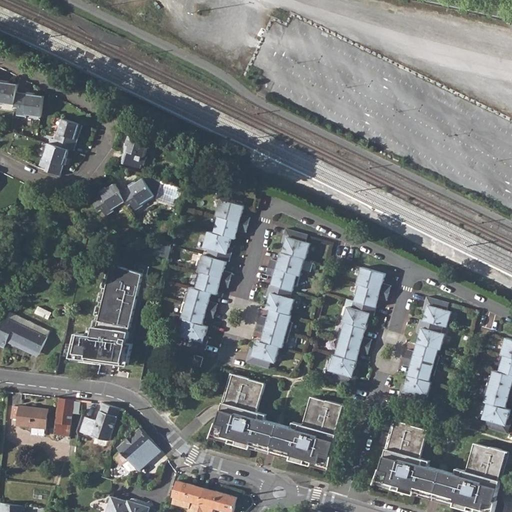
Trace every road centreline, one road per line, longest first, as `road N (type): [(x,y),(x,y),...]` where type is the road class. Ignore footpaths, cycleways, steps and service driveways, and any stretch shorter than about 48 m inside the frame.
road 1 (residential): [(279,492),(192,455),(120,392),(0,375)]
road 2 (residential): [(0,57),(101,110),(113,133),(76,186),(47,183),(0,161)]
road 3 (residential): [(414,268),(279,205),(266,214),(243,300)]
road 4 (residential): [(346,502),(383,369)]
